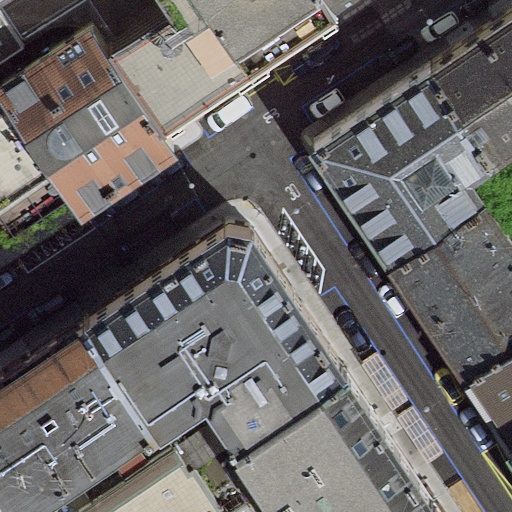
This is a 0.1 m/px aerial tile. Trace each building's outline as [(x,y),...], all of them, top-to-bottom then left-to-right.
[(0,0),(25,37),(82,0),(0,0)] [(0,0),(0,54),(25,37),(0,0)] [(244,68),(337,5),(333,0),(166,0),(114,37),(170,119),(244,68)] [(511,8),(433,63),(494,152),(511,140),(511,8)] [(1,80),(10,94),(55,160),(81,200),(175,138),(94,18),(1,80)] [(433,63),(317,140),(394,255),(485,195),(469,171),(494,152),(433,63)] [(0,197),(55,160),(10,94),(0,100),(0,197)] [(511,333),(511,234),(485,195),(394,255),(465,364),(511,333)] [(233,220),(89,315),(152,413),(157,421),(202,392),(203,386),(215,388),(214,395),(242,435),(347,366),(253,224),(233,220)] [(89,315),(0,374),(0,479),(16,504),(152,413),(89,315)] [(511,333),(465,364),(511,431),(511,333)] [(419,511),(436,501),(347,366),(242,435),(238,438),(287,511),(419,511)] [(209,424),(188,439),(203,461),(224,447),(209,424)] [(110,511),(185,462),(175,447),(77,511),(110,511)] [(162,511),(166,509),(179,511),(226,511),(196,467),(191,471),(185,462),(110,511),(162,511)] [(0,479),(0,511),(4,511),(16,504),(0,479)] [(443,511),(436,501),(419,511),(443,511)]
